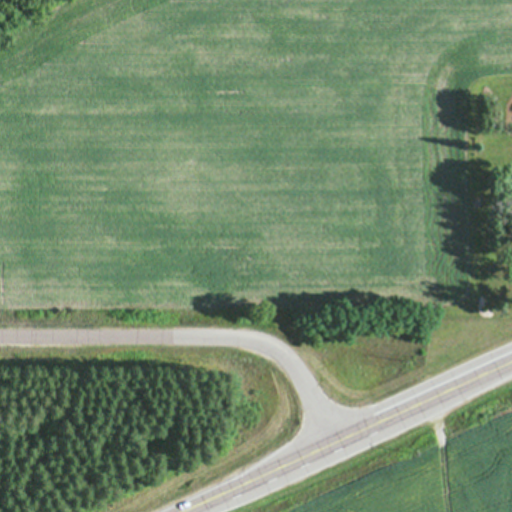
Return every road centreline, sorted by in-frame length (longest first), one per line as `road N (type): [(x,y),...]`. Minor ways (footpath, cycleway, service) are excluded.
road 1 (residential): [(338,441),(287,356),(260,341),(0,336)]
road 2 (primary): [(185,511),(511,361)]
